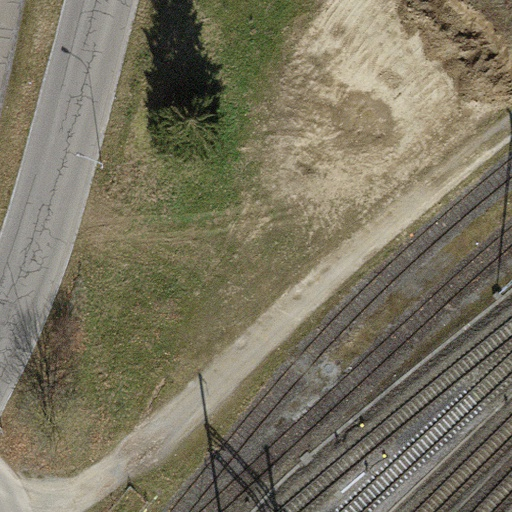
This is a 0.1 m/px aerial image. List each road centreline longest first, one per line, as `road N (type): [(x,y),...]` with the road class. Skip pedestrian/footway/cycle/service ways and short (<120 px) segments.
road 1 (track): [(511,139),(385,235),(63,511)]
road 2 (residential): [(0,334),(38,240),(104,0)]
